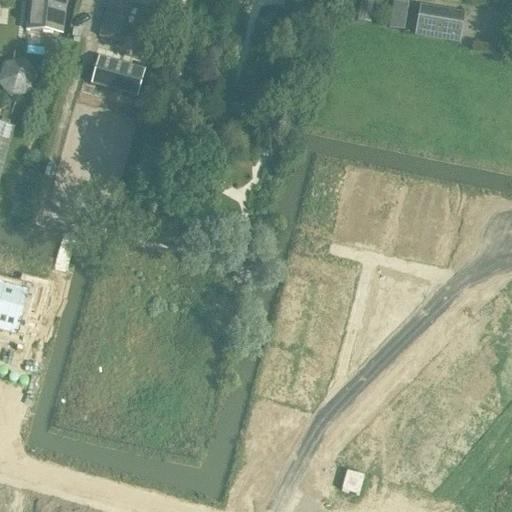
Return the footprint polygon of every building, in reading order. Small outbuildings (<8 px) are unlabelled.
[(29,0),(26,31),(52,34),(54,15),(72,17),(73,0),(29,0)] [(109,0),(99,38),(120,44),(132,0),(109,0)] [(394,3),(389,30),(403,33),(408,5),(394,3)] [(415,36),(458,44),(463,15),(420,7),(415,36)] [(90,86),(137,99),(145,71),(98,58),(90,86)] [(2,95),(33,94),(32,59),(0,61),(2,95)] [(0,174),(13,129),(0,125),(0,174)] [(361,165),(359,174),(370,177),(372,167),(361,165)] [(372,167),(370,177),(382,179),(384,169),(372,167)] [(395,178),(393,188),(405,190),(407,180),(395,178)] [(407,180),(405,190),(416,192),(418,183),(407,180)] [(431,185),(428,195),(440,197),(442,188),(431,185)] [(442,188),(440,197),(451,200),(453,190),(442,188)] [(366,205),(357,247),(360,248),(360,249),(361,249),(361,248),(373,251),(382,209),(383,209),(384,204),(366,200),(365,205),(366,205)] [(346,201),(337,243),(342,244),(342,246),(343,246),(344,245),(357,247),(366,205),(365,205),(346,201)] [(389,254),(389,255),(409,259),(410,258),(409,258),(417,221),(418,221),(419,211),(399,207),(398,212),(399,212),(390,254),(389,254)] [(382,209),(373,251),(376,251),(376,253),(377,253),(378,252),(389,254),(390,254),(399,212),(398,212),(383,209),(382,209)] [(433,224),(425,262),(439,264),(438,266),(440,266),(440,265),(445,266),(447,256),(449,256),(450,252),(448,251),(455,219),(434,214),(432,224),(433,224)] [(417,221),(409,258),(410,258),(421,261),(421,262),(422,262),(422,261),(425,262),(433,224),(432,224),(418,221),(417,221)] [(2,247),(0,253),(0,255),(12,259),(15,249),(2,245),(2,247)] [(306,258),(303,271),(308,273),(312,273),(315,261),(306,258)] [(315,261),(312,273),(318,275),(318,274),(320,275),(323,263),(315,261)] [(323,263),(320,275),(328,277),(331,265),(327,264),(323,263)] [(331,265),(328,277),(335,279),(338,267),(331,265)] [(338,267),(335,279),(343,281),(346,269),(338,267)] [(346,269),(343,281),(351,283),(354,271),(346,269)] [(308,273),(304,291),(351,304),(351,303),(350,303),(353,290),(355,290),(355,289),(354,289),(355,284),(351,283),(343,281),(335,279),(328,277),(320,275),(318,274),(318,275),(312,273),(308,273)] [(3,291),(0,303),(0,334),(9,337),(10,337),(10,339),(11,339),(11,338),(15,339),(16,333),(17,329),(19,330),(20,325),(19,325),(22,313),(34,316),(41,291),(27,287),(25,297),(3,291)] [(511,289),(510,288),(495,303),(511,319),(511,289)] [(304,291),(299,310),(346,322),(351,304),(304,291)] [(511,319),(495,303),(483,315),(511,343),(511,319)] [(299,310),(294,327),(299,328),(299,327),(341,338),(341,335),(343,336),(343,334),(342,334),(345,323),(346,323),(346,322),(299,310)] [(511,343),(483,315),(471,328),(474,331),(475,330),(506,361),(511,354),(511,343)] [(295,342),(295,343),(336,354),(337,352),(338,352),(339,351),(337,350),(341,338),(299,327),(299,328),(295,342)] [(474,331),(463,343),(494,373),(494,372),(506,361),(475,330),(474,331)] [(290,341),(286,358),(332,371),(333,368),(334,368),(334,367),(333,367),(335,361),(336,354),(295,343),(295,342),(290,341)] [(463,343),(449,357),(464,373),(455,382),(474,400),(498,376),(494,372),(494,373),(463,343)] [(286,358),(277,390),(302,397),(306,385),(313,386),(312,388),(317,389),(317,388),(327,390),(328,385),(329,386),(330,384),(329,384),(330,377),(332,377),(332,376),(331,376),(332,371),(286,358)] [(431,375),(417,389),(451,423),(466,409),(447,390),(431,375)] [(406,401),(405,402),(436,432),(435,432),(439,436),(451,423),(417,389),(406,401)] [(402,397),(390,410),(424,444),(435,432),(436,432),(405,402),(406,401),(402,397)] [(484,409),(476,419),(483,426),(492,416),(484,409)] [(390,410),(378,422),(412,456),(424,444),(390,410)] [(378,422),(363,437),(379,453),(370,462),(388,480),(412,456),(378,422)] [(459,440),(452,448),(460,454),(466,446),(459,440)] [(452,448),(446,455),(453,462),(460,454),(452,448)] [(437,466),(430,474),(438,480),(445,472),(437,466)] [(363,478),(346,473),(341,492),(357,497),(358,497),(363,478)] [(0,511),(9,511),(16,488),(0,483),(0,511)] [(39,499),(35,511),(56,511),(58,504),(39,499)]
